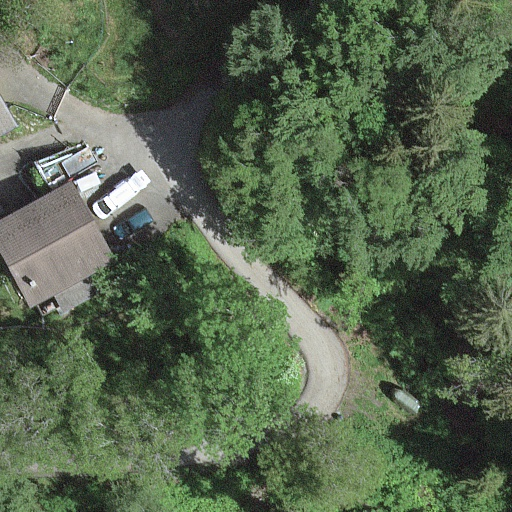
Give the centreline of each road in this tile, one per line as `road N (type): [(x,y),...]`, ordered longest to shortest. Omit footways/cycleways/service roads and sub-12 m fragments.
road 1 (unclassified): [(109,181),(173,169),(227,247),(317,336),(329,356),(326,390),(308,417),(258,444),(121,461),(0,459)]
road 2 (track): [(356,0),(196,109),(180,131),(173,169)]
